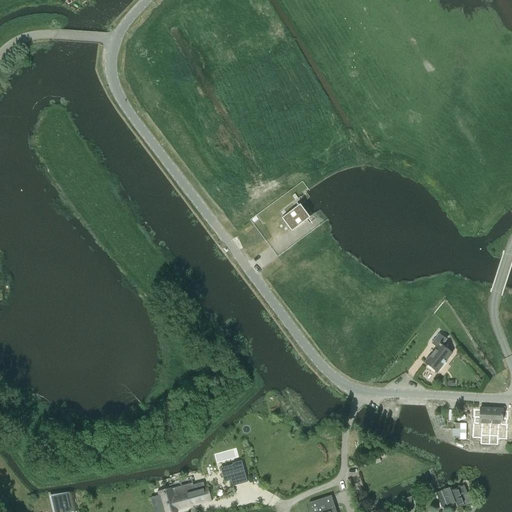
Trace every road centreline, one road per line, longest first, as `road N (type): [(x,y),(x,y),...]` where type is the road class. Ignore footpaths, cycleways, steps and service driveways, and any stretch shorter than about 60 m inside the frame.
road 1 (unclassified): [(511,398),(360,393),(317,362),(126,108),(110,67),(114,39)]
road 2 (unclassified): [(511,367),(493,317),(511,243)]
road 3 (unclassified): [(0,55),(31,36),(114,39)]
